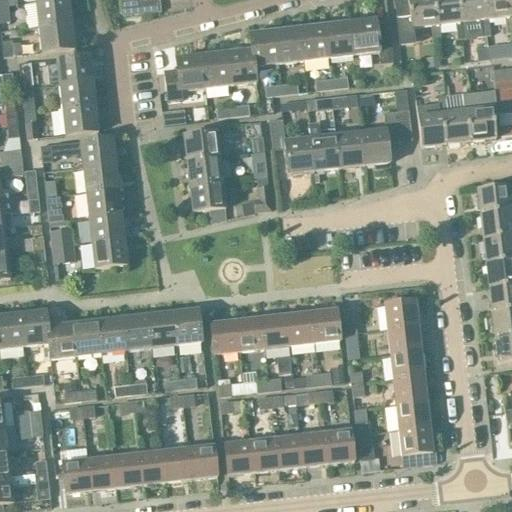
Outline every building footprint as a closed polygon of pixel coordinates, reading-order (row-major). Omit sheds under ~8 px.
[(138,0),(139,1),(122,3),(124,17),(160,13),(158,0),(138,0)] [(409,17),(395,19),(398,50),(413,48),(411,30),(414,30),(433,28),(436,28),(432,0),(407,0),(409,17)] [(432,0),(436,28),(433,28),(435,44),(442,43),(440,27),(456,25),(460,24),(457,0),(432,0)] [(457,0),(460,24),(456,25),(458,41),(483,38),(481,22),(485,21),(482,0),(457,0)] [(482,0),(485,21),(481,22),(483,38),(492,38),(490,21),(505,19),(510,18),(507,0),(482,0)] [(72,26),(69,1),(36,5),(39,30),(72,26)] [(0,25),(9,24),(7,8),(0,8),(0,25)] [(379,66),(392,64),(388,29),(376,30),(376,22),(350,25),(354,59),(378,56),(379,66)] [(354,59),(350,25),(326,28),(329,61),(354,59)] [(75,52),(72,26),(39,30),(42,56),(75,52)] [(301,31),(305,64),(329,61),(326,28),(301,31)] [(280,67),(305,64),(301,31),(276,33),(280,67)] [(250,36),(252,52),(254,70),(255,70),(280,67),(276,33),(250,36)] [(3,60),(13,59),(12,42),(1,44),(3,60)] [(498,47),(486,48),(487,50),(488,62),(500,60),(498,47)] [(487,50),(476,51),(478,63),(488,62),(487,50)] [(256,85),(255,70),(254,70),(252,52),(227,55),(231,88),(256,85)] [(206,91),(231,88),(227,55),(202,58),(206,91)] [(439,57),(426,59),(426,67),(427,69),(441,68),(440,65),(439,57)] [(180,93),(206,91),(202,58),(176,61),(178,73),(165,74),(169,104),(181,102),(180,93)] [(60,88),(92,84),(89,59),(57,63),(60,88)] [(21,92),(32,91),(29,65),(18,66),(21,92)] [(494,82),(511,80),(511,69),(493,71),(494,82)] [(2,90),(13,89),(11,76),(1,77),(2,90)] [(346,80),(332,82),(333,92),(347,90),(346,80)] [(496,93),(511,91),(511,80),(494,82),(496,93)] [(315,94),(333,92),(332,82),(314,83),(315,94)] [(63,113),(95,109),(92,84),(60,88),(63,113)] [(282,87),(283,98),(298,96),(296,86),(282,87)] [(266,100),(283,98),(282,87),(264,89),(266,100)] [(33,106),(32,91),(21,92),(23,108),(33,106)] [(497,105),(511,103),(511,91),(496,93),(497,105)] [(494,93),(470,96),(472,112),(466,113),(469,143),(494,141),(491,110),(495,110),(494,93)] [(359,107),(371,106),(370,96),(358,98),(359,107)] [(472,112),(470,96),(462,97),(464,114),(447,116),(442,116),(445,146),(469,143),(466,113),(472,112)] [(346,99),(331,100),(332,111),(347,109),(346,99)] [(438,106),(416,109),(417,119),(420,149),(421,149),(445,146),(442,116),(447,116),(445,99),(437,100),(438,106)] [(332,111),(331,100),(314,102),(315,112),(332,111)] [(498,116),(511,114),(511,103),(497,105),(498,116)] [(233,109),(234,119),(249,118),(248,107),(233,109)] [(98,134),(95,109),(63,113),(66,138),(98,134)] [(217,121),(234,119),(233,109),(216,111),(217,121)] [(184,125),(183,112),(171,114),(173,127),(175,126),(184,125)] [(408,113),(396,115),(400,144),(411,143),(408,113)] [(7,128),(17,126),(15,114),(5,115),(7,128)] [(499,127),(511,125),(511,114),(498,116),(499,127)] [(400,144),(396,115),(383,116),(385,133),(360,135),(364,169),(390,166),(387,146),(400,144)] [(34,116),(24,117),(25,126),(27,142),(37,141),(35,125),(34,116)] [(288,177),(314,174),(310,141),(286,144),(283,122),(270,124),(273,155),(285,153),(288,177)] [(511,136),(511,125),(499,127),(500,138),(511,136)] [(18,139),(17,126),(7,128),(8,140),(18,139)] [(339,172),(335,138),(321,140),(320,130),(310,131),(311,141),(310,141),(314,174),(339,172)] [(187,164),(220,160),(217,135),(185,138),(187,164)] [(339,172),(364,169),(360,135),(335,138),(339,172)] [(253,157),(263,155),(262,139),(251,140),(253,157)] [(83,170),(117,166),(114,141),(81,144),(83,170)] [(41,165),(52,164),(50,148),(39,149),(41,165)] [(0,156),(1,167),(22,165),(21,152),(0,154),(0,156)] [(265,171),(263,155),(253,157),(255,172),(265,171)] [(190,189),(223,186),(220,160),(187,164),(190,189)] [(24,178),(22,165),(1,167),(2,180),(24,178)] [(86,196),(120,192),(117,166),(83,170),(86,196)] [(45,201),(56,200),(54,183),(44,184),(45,201)] [(0,206),(15,205),(14,193),(1,195),(0,186),(0,206)] [(226,211),(223,186),(190,189),(193,215),(226,211)] [(511,213),(511,217),(511,216),(511,208),(508,187),(477,191),(480,216),(511,213)] [(27,203),(37,202),(36,189),(26,190),(27,203)] [(257,191),(258,202),(253,203),(254,215),(270,213),(267,190),(257,191)] [(89,220),(122,216),(120,192),(86,196),(89,220)] [(58,215),(56,200),(45,201),(47,216),(58,215)] [(39,214),(37,202),(27,203),(28,215),(39,214)] [(0,231),(5,231),(10,230),(9,216),(16,215),(15,205),(0,206),(0,231)] [(511,237),(511,221),(511,217),(511,213),(480,216),(483,241),(511,237)] [(92,246),(125,243),(122,216),(89,220),(92,246)] [(51,250),(61,249),(60,233),(49,234),(51,250)] [(511,262),(511,237),(483,241),(486,266),(511,262)] [(33,252),(43,251),(42,239),(31,240),(33,252)] [(128,268),(125,243),(92,246),(95,271),(128,268)] [(61,249),(51,250),(53,266),(63,265),(61,249)] [(43,251),(33,252),(34,265),(44,264),(43,251)] [(0,282),(10,281),(8,255),(0,255),(0,282)] [(511,287),(511,262),(486,266),(489,290),(511,287)] [(511,287),(489,290),(492,315),(511,312),(511,287)] [(384,306),(387,332),(418,328),(415,303),(384,306)] [(337,312),(311,315),(315,346),(341,343),(337,312)] [(511,337),(511,312),(492,315),(495,339),(511,337)] [(199,313),(173,316),(176,348),(202,345),(199,313)] [(47,330),(48,330),(46,314),(20,317),(24,349),(49,346),(47,330)] [(315,346),(311,315),(286,317),(290,348),(315,346)] [(147,319),(151,351),(176,348),(173,316),(147,319)] [(0,351),(24,349),(20,317),(0,319),(0,351)] [(264,351),(290,348),(286,317),(261,320),(264,351)] [(126,354),(151,351),(147,319),(123,321),(126,354)] [(239,354),(264,351),(261,320),(236,323),(239,354)] [(102,357),(126,354),(123,321),(98,324),(102,357)] [(239,354),(236,323),(210,326),(213,357),(239,354)] [(72,327),(76,360),(102,357),(98,324),(72,327)] [(343,326),(345,337),(356,336),(355,324),(343,326)] [(49,346),(50,363),(76,360),(72,327),(48,330),(47,330),(49,346)] [(387,332),(390,357),(421,353),(418,328),(387,332)] [(356,336),(345,337),(346,350),(358,349),(356,336)] [(511,337),(495,339),(498,365),(511,363),(511,337)] [(390,357),(393,382),(424,378),(421,353),(390,357)] [(344,384),(342,369),(330,370),(332,386),(344,384)] [(349,375),(351,387),(362,386),(361,374),(349,375)] [(318,377),(319,388),(331,387),(330,376),(318,377)] [(27,379),(28,389),(43,387),(42,377),(27,379)] [(306,390),(319,388),(318,377),(305,379),(306,390)] [(284,390),(293,389),(292,378),(283,379),(284,390)] [(424,378),(393,382),(396,407),(427,403),(424,378)] [(12,391),(28,389),(27,379),(10,380),(12,391)] [(195,381),(180,382),(181,392),(196,390),(195,381)] [(268,383),(269,394),(281,392),(280,381),(268,383)] [(181,392),(180,382),(163,384),(164,394),(181,392)] [(63,385),(64,392),(76,391),(75,383),(63,385)] [(256,395),(269,394),(268,383),(255,384),(256,395)] [(145,386),(130,388),(131,398),(146,396),(145,386)] [(362,386),(351,387),(352,400),(363,399),(362,386)] [(216,389),(217,400),(231,398),(230,387),(229,387),(216,389)] [(131,398),(130,388),(113,390),(114,400),(131,398)] [(95,392),(80,394),(81,403),(96,402),(95,392)] [(331,393),(320,394),(322,405),(333,404),(331,393)] [(81,403),(80,394),(63,396),(64,405),(81,403)] [(309,407),(322,405),(320,394),(308,396),(309,407)] [(193,397),(182,398),(183,410),(194,408),(193,397)] [(183,410),(182,398),(169,400),(170,411),(183,410)] [(281,399),(270,400),(272,411),(282,410),(281,399)] [(272,411),(270,400),(257,401),(258,412),(272,411)] [(143,403),(132,404),(133,415),(144,414),(143,403)] [(220,416),(240,414),(239,403),(218,406),(220,416)] [(396,407),(399,432),(429,428),(427,403),(396,407)] [(133,415),(132,404),(119,406),(120,417),(133,415)] [(93,409),(82,410),(83,421),(94,420),(93,409)] [(83,421),(82,410),(69,411),(70,422),(83,421)] [(30,427),(41,426),(39,413),(29,414),(30,427)] [(355,425),(356,437),(368,436),(366,424),(355,425)] [(42,438),(41,426),(30,427),(32,439),(42,438)] [(429,428),(399,432),(402,458),(433,454),(429,428)] [(0,456),(8,455),(5,430),(0,430),(0,456)] [(351,433),(325,436),(329,467),(354,464),(351,433)] [(304,469),(329,467),(325,436),(300,439),(304,469)] [(368,436),(356,437),(358,450),(369,448),(368,436)] [(279,472),(304,469),(300,439),(275,442),(279,472)] [(254,475),(279,472),(275,442),(250,445),(254,475)] [(254,475),(250,445),(225,447),(228,478),(254,475)] [(213,449),(188,452),(191,482),(217,479),(213,449)] [(372,449),(358,451),(359,463),(373,461),(372,449)] [(166,485),(191,482),(188,452),(163,454),(166,485)] [(166,485),(163,454),(138,457),(141,488),(166,485)] [(0,481),(11,480),(8,455),(0,456),(0,481)] [(141,488),(138,457),(113,460),(116,491),(141,488)] [(116,491),(113,460),(88,463),(91,493),(116,491)] [(37,477),(47,476),(45,463),(36,464),(37,477)] [(91,493),(88,463),(62,466),(66,496),(91,493)] [(0,481),(0,506),(14,505),(12,488),(35,486),(37,503),(50,501),(47,476),(37,477),(11,480),(0,481)]
